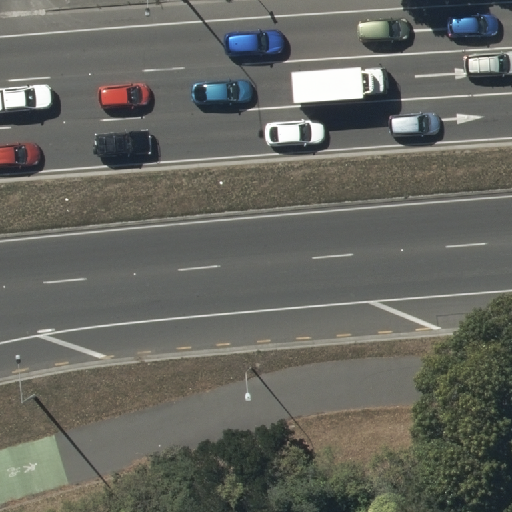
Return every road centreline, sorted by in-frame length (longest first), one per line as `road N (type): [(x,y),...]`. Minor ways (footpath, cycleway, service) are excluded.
road 1 (trunk): [(511,246),(0,288)]
road 2 (trunk): [(0,104),(511,68)]
